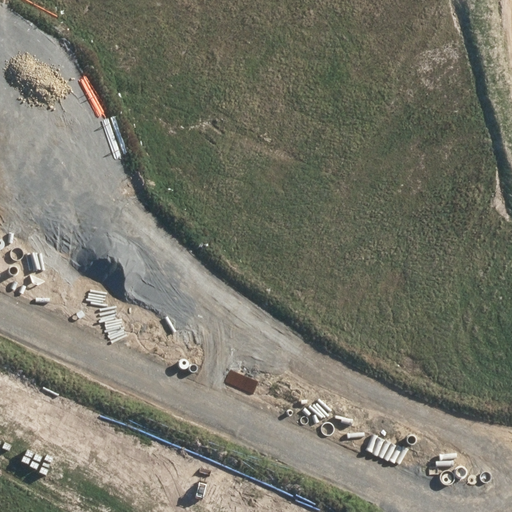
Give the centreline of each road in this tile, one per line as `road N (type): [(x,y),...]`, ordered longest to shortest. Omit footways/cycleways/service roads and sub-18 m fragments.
road 1 (track): [(174,341),(341,377),(511,383)]
road 2 (tertiary): [(0,366),(276,511)]
